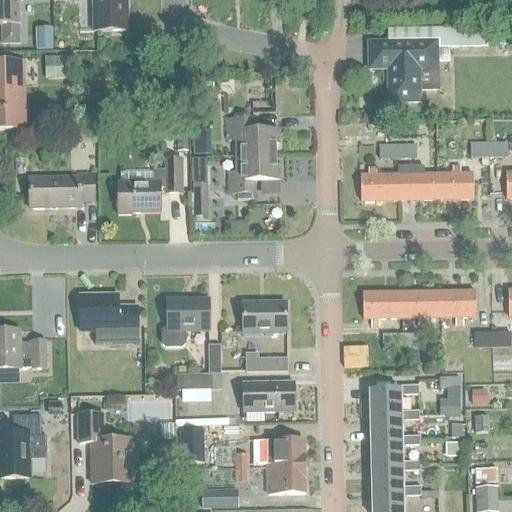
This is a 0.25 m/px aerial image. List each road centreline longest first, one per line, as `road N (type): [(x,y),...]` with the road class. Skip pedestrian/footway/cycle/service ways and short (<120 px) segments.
road 1 (residential): [(327,252),(322,67),(202,34),(181,23),(172,0)]
road 2 (residential): [(327,252),(37,260),(0,247)]
road 3 (residential): [(333,511),(327,252)]
road 4 (residential): [(327,252),(511,251)]
